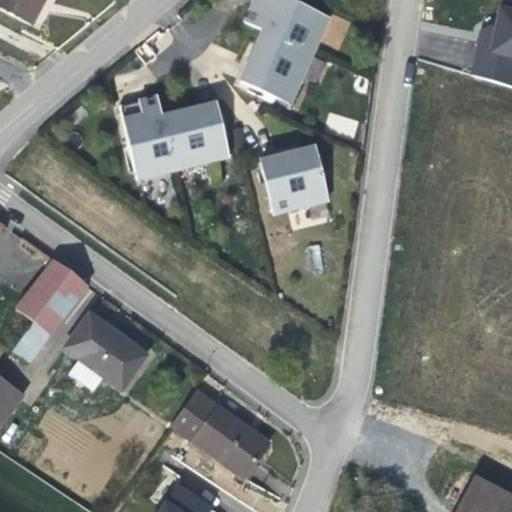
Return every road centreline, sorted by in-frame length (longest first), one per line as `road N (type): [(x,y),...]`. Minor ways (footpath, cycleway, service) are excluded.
road 1 (residential): [(407,0),(358,378),(337,436)]
road 2 (residential): [(337,436),(0,201)]
road 3 (residential): [(153,0),(0,127)]
